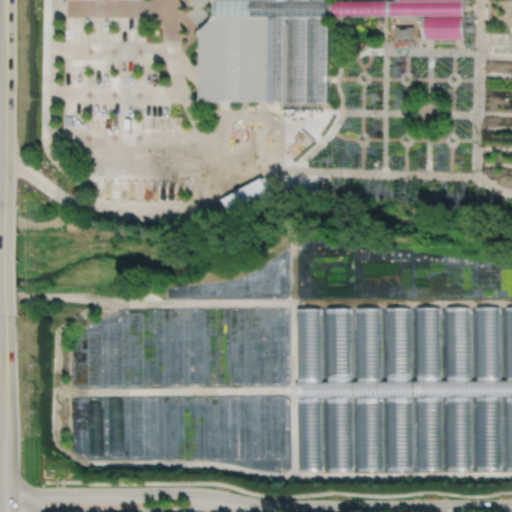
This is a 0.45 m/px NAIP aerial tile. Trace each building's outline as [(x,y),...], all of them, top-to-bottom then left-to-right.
[(214,0),(214,18),(201,33),(202,101),(269,101),(269,18),(250,18),(250,0),(214,0)] [(250,0),(250,18),(269,18),(269,101),(329,101),(329,15),(329,0),(250,0)] [(329,0),(329,15),(401,15),(401,0),(329,0)] [(465,0),(465,39),(424,39),(424,15),(401,15),(401,0),(465,0)] [(396,25),(396,38),(414,38),(414,26),(396,25)] [(222,196),(230,215),(273,196),(265,178),(222,196)] [(446,395),(446,469),(470,469),(470,394),(446,395)] [(476,394),(477,469),(501,469),(500,394),(476,394)] [(297,395),(298,470),(322,470),(321,395),(297,395)] [(327,396),(327,470),(351,470),(351,395),(327,396)] [(357,396),(358,470),(382,470),(381,395),(357,396)] [(386,395),(387,470),(411,470),(410,395),(386,395)] [(416,395),(417,470),(441,469),(440,395),(416,395)]
